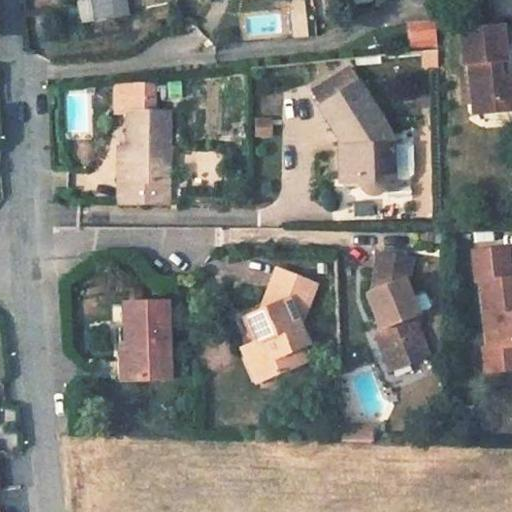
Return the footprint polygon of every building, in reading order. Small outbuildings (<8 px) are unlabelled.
[(79,0),(83,21),(110,16),(107,0),(79,0)] [(124,0),(107,0),(110,16),(127,14),(124,0)] [(410,45),(438,43),(437,19),(408,20),(410,45)] [(501,26),(458,30),(462,65),(467,64),(471,104),(511,100),(511,80),(511,76),(500,77),(498,61),(505,60),(501,26)] [(332,79),(314,90),(322,104),(340,93),(332,79)] [(120,95),(153,95),(153,81),(114,84),(114,95),(120,95)] [(338,153),(339,178),(359,178),(359,182),(360,185),(363,188),(369,191),(376,190),(377,190),(380,188),(383,183),(384,180),(384,179),(383,171),(392,170),(391,146),(391,139),(356,83),(340,93),(322,104),(317,107),(337,142),(340,142),(340,153),(338,153)] [(153,95),(120,95),(120,111),(126,112),(126,148),(126,181),(117,181),(117,204),(167,204),(168,111),(153,111),(153,95)] [(511,100),(471,104),(472,112),(511,108),(511,100)] [(255,118),(257,138),(274,137),(273,117),(255,118)] [(406,146),(391,146),(392,170),(383,171),(384,179),(402,179),(407,173),(406,146)] [(126,148),(117,148),(117,181),(126,181),(126,148)] [(506,251),(473,254),(476,282),(479,281),(485,332),(492,331),(493,347),(486,348),(480,349),(483,371),(511,367),(511,277),(507,278),(506,251)] [(410,258),(376,253),(370,293),(366,295),(382,336),(376,339),(385,362),(401,355),(410,363),(428,356),(415,324),(420,323),(403,281),(406,280),(410,258)] [(272,305),(243,317),(247,329),(254,333),(256,342),(245,346),(260,381),(279,373),(273,358),(297,348),(306,345),(296,320),(301,318),(314,285),(275,268),(264,296),(269,297),(272,305)] [(165,303),(122,305),(123,346),(128,345),(129,381),(168,379),(165,303)] [(492,331),(485,332),(486,348),(493,347),(492,331)] [(123,346),(117,345),(118,381),(129,381),(128,345),(123,346)] [(245,346),(239,348),(254,384),(260,381),(245,346)] [(297,348),(273,358),(279,373),(303,363),(297,348)] [(401,355),(385,362),(389,372),(410,363),(401,355)] [(384,426),(369,426),(369,434),(384,434),(384,426)]
